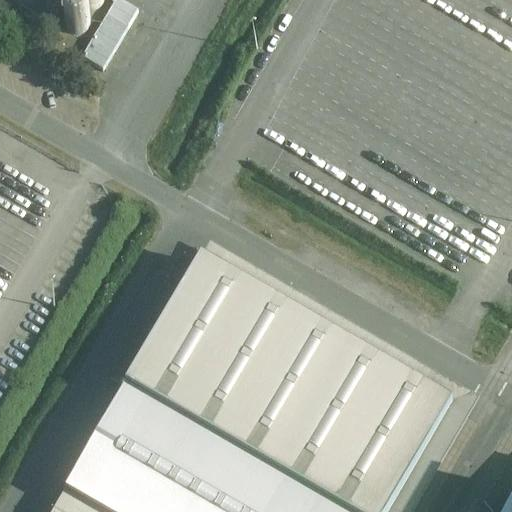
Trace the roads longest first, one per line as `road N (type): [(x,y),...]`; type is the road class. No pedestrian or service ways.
road 1 (unclassified): [(510,399),(195,215),(20,511)]
road 2 (unclassified): [(444,511),(510,399)]
